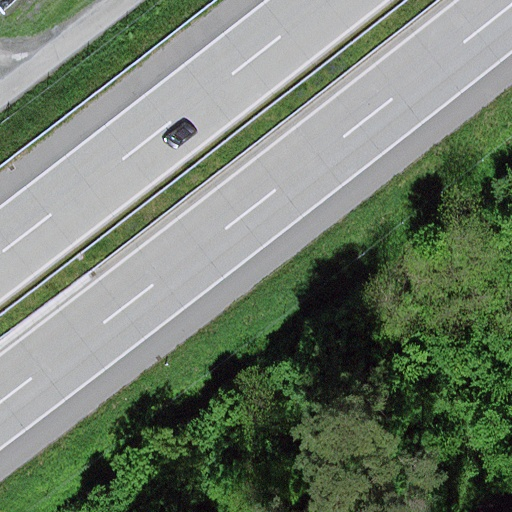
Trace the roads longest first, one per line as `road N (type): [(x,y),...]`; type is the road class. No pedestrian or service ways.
road 1 (motorway): [(0,404),(509,0)]
road 2 (motorway): [(309,0),(0,241)]
road 3 (track): [(113,0),(0,90)]
